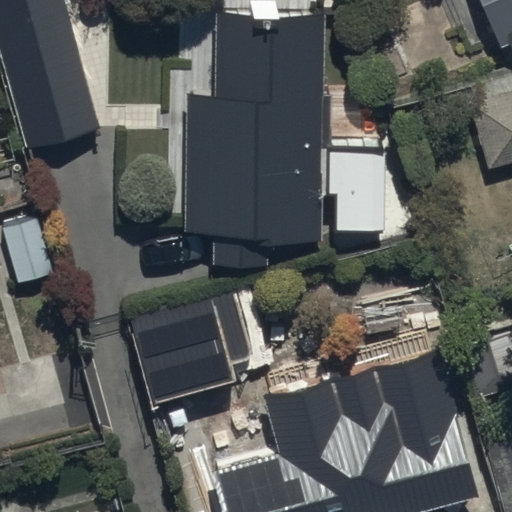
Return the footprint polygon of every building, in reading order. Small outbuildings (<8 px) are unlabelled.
[(61,0),(0,0),(0,57),(27,151),(98,131),(61,0)] [(247,0),(247,15),(216,13),(215,99),(186,98),(185,238),(215,238),(215,274),(273,275),(274,251),(323,251),(323,179),(334,179),(335,99),(322,99),(323,19),(279,19),(279,0),(247,0)] [(511,0),(480,0),(501,47),(511,41),(511,0)] [(511,90),(467,102),(485,174),(511,167),(511,90)] [(190,321),(134,336),(155,413),(211,398),(190,321)] [(511,511),(511,443),(483,452),(494,493),(470,499),(451,427),(459,425),(443,365),(431,368),(428,356),(387,367),(390,378),(381,380),(383,389),(267,421),(277,457),(213,475),(222,511),(438,511),(456,507),(457,511),(511,511)]
